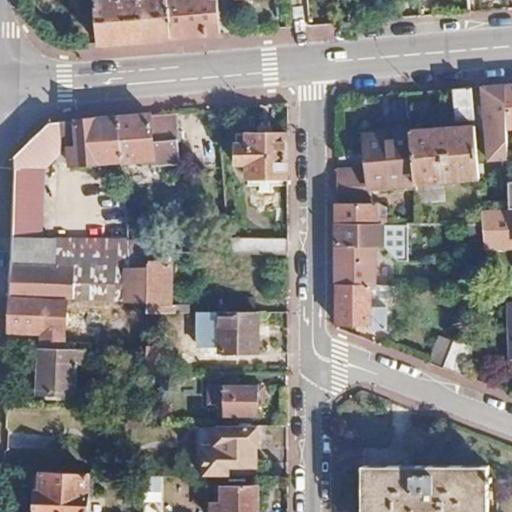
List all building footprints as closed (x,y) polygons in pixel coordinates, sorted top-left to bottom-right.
[(129,0),(119,0),(98,2),(101,44),(172,38),(168,0),(139,0),(140,2),(130,3),(129,0)] [(217,0),(168,0),(172,38),(220,35),(217,0)] [(505,85),(482,88),(488,161),(508,159),(507,129),(505,85)] [(471,89),(453,90),(455,122),(474,120),(471,89)] [(153,116),(119,118),(123,163),(156,161),(153,116)] [(50,124),(16,158),(10,299),(46,300),(127,303),(129,270),(130,270),(128,241),(128,240),(123,163),(119,118),(78,122),(80,142),(62,143),(61,123),(50,124)] [(78,122),(61,123),(62,143),(80,142),(78,122)] [(411,131),(364,135),(369,186),(371,186),(371,188),(417,184),(479,179),(475,127),(411,131)] [(287,136),(236,137),(236,166),(248,166),(248,179),(287,179),(287,136)] [(361,172),(338,172),(338,224),(381,224),(418,224),(418,209),(388,209),(388,219),(377,219),(377,205),(371,204),(371,188),(371,186),(369,186),(361,186),(361,172)] [(509,181),(479,182),(482,211),(493,210),(495,210),(509,209),(509,183),(509,181)] [(493,210),(482,211),(483,225),(485,237),(494,237),(493,210)] [(381,224),(338,224),(338,246),(374,245),(380,245),(381,224)] [(128,240),(128,241),(130,270),(142,271),(148,271),(148,255),(148,240),(128,240)] [(288,242),(228,241),(229,256),(288,258),(288,242)] [(374,245),(338,246),(338,285),(371,287),(374,287),(374,245)] [(148,255),(148,271),(147,304),(147,315),(174,315),(174,308),(171,308),(171,267),(159,267),(159,255),(148,255)] [(481,268),(469,264),(459,292),(472,292),(481,268)] [(130,270),(129,270),(127,303),(132,304),(147,304),(148,271),(142,271),(130,270)] [(371,287),(338,285),(337,325),(356,325),(356,330),(386,330),(386,308),(371,308),(371,287)] [(46,300),(10,299),(9,332),(45,334),(45,316),(46,300)] [(255,299),(224,299),(224,314),(255,314),(255,299)] [(147,304),(132,304),(132,330),(147,331),(147,315),(147,304)] [(224,314),(222,314),(221,354),(259,354),(259,314),(255,314),(224,314)] [(61,317),(45,316),(45,334),(60,334),(61,317)] [(452,343),(438,338),(429,364),(442,369),(452,343)] [(147,349),(147,355),(147,376),(176,376),(176,349),(147,349)] [(86,352),(42,351),(40,395),(52,396),(51,401),(80,402),(81,389),(78,389),(79,366),(86,367),(86,352)] [(238,375),(211,375),(211,406),(221,406),(221,418),(258,418),(258,405),(264,405),(264,389),(238,389),(238,375)] [(217,446),(223,446),(223,468),(258,468),(258,448),(260,448),(260,428),(217,427),(217,446)] [(491,468),(366,468),(366,511),(491,511),(491,486),(495,486),(495,480),(491,480),(491,468)] [(43,494),(39,493),(38,511),(89,511),(91,475),(44,473),(43,494)] [(257,511),(258,489),(224,490),(224,511),(257,511)]
